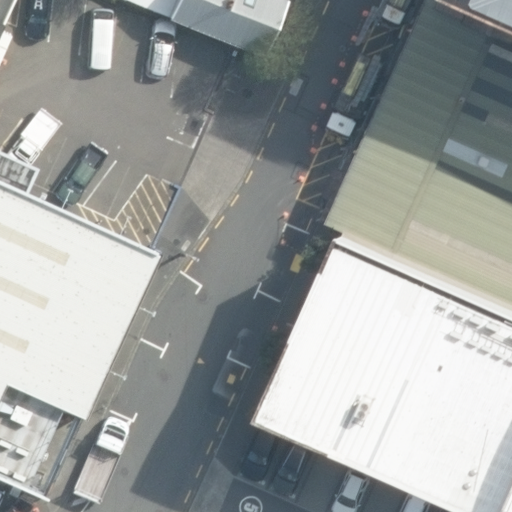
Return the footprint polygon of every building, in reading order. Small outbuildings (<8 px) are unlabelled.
[(281,0),(166,0),(162,11),(259,55),(281,0)] [(511,13),(482,0),(449,0),(342,236),(511,308),(511,13)] [(511,0),(482,0),(511,13),(511,0)] [(0,481),(39,499),(145,252),(0,185),(0,481)] [(511,511),(511,308),(342,236),(267,417),(470,511),(511,511)]
